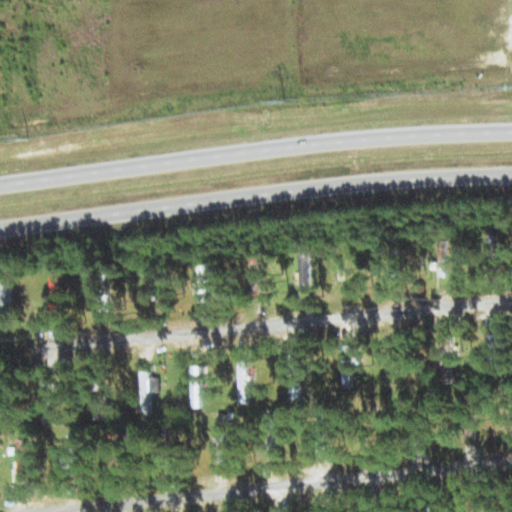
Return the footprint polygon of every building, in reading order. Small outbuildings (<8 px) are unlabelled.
[(501,271),(500,235),(489,235),(491,271),(501,271)] [(394,280),(402,280),(401,248),(393,248),(394,271),(394,280)] [(163,290),(161,278),(154,279),(156,291),(163,290)] [(3,312),(12,312),(12,284),(4,284),(3,312)] [(490,375),(499,375),(499,367),(502,367),(501,334),(490,334),(490,375)] [(344,345),(344,386),(353,386),(352,345),(344,345)] [(354,364),(361,364),(360,350),(353,351),(354,364)] [(251,403),(250,361),(241,361),(242,403),(251,403)] [(144,396),(151,395),(150,370),(143,371),(144,396)] [(45,423),(54,423),(53,401),(61,400),(60,381),(43,382),(45,423)] [(270,458),(279,457),(278,410),(269,410),(270,458)] [(326,450),(327,429),(320,429),(319,450),(326,450)] [(81,434),(70,435),(71,476),(82,475),(81,434)]
